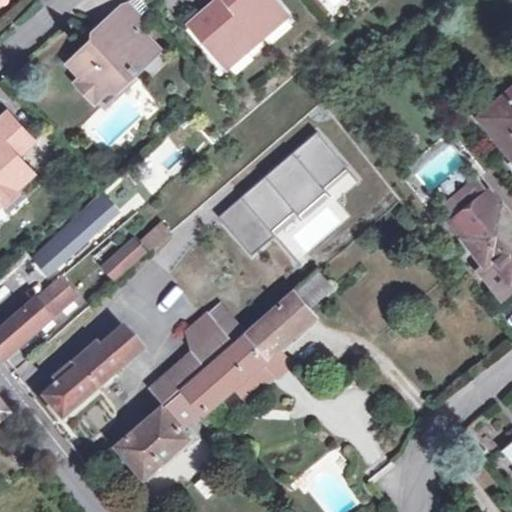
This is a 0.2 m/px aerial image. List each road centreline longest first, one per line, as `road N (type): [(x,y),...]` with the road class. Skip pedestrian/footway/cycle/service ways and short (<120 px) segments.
road 1 (residential): [(420,511),(427,432),(511,366)]
road 2 (residential): [(103,511),(0,389)]
